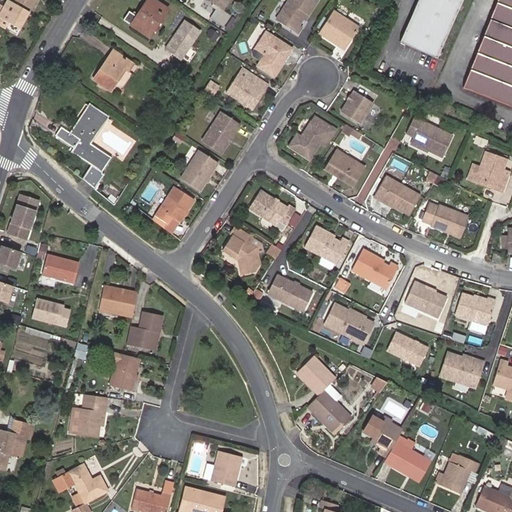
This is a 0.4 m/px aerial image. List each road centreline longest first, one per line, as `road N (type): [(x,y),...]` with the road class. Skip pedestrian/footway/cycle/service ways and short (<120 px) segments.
road 1 (residential): [(253,153),(390,238),(511,279)]
road 2 (residential): [(276,436),(257,440),(165,418),(188,332),(209,307)]
road 3 (residential): [(9,143),(169,274)]
road 4 (unknown): [(474,0),(449,58),(451,88),(475,108),(511,120)]
road 5 (residential): [(169,274),(253,153)]
road 6 (residential): [(209,307),(253,366),(276,436)]
road 7 (residential): [(295,459),(417,511)]
road 8 (residential): [(18,112),(78,0)]
